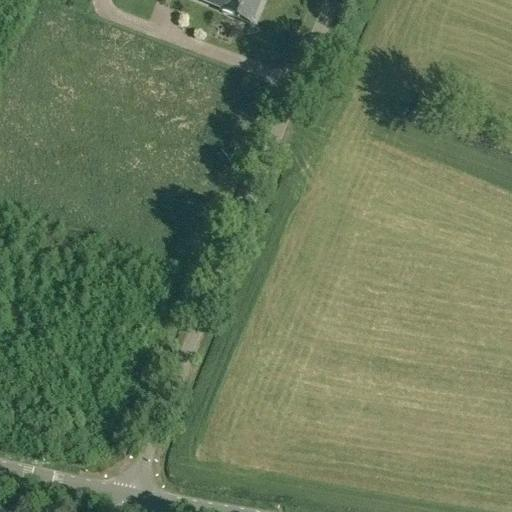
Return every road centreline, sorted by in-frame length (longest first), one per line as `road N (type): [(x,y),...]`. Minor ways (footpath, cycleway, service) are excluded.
road 1 (unclassified): [(124,498),(332,0)]
road 2 (tertiary): [(124,498),(0,471)]
